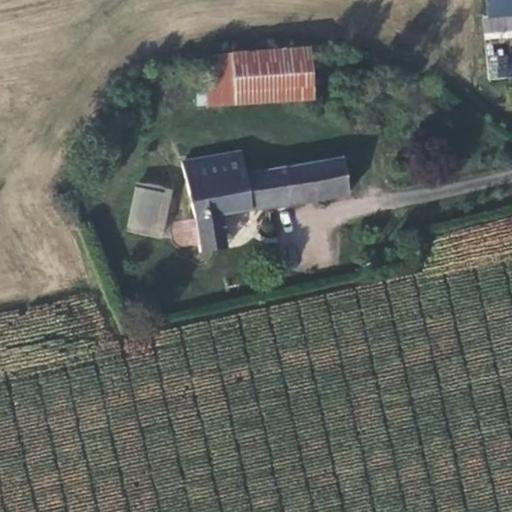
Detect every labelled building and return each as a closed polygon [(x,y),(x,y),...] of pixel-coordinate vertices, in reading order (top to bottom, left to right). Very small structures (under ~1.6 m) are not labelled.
[(477,0),(480,24),(511,22),(509,0),(477,0)] [(302,41),(207,50),(201,52),(204,100),(309,92),(306,50),(305,42),(302,41)] [(484,47),(487,79),(511,77),(509,45),(484,47)] [(349,89),(347,47),(306,50),(309,92),(349,89)] [(184,160),(198,242),(224,239),(220,212),(348,193),(343,159),(244,172),(241,150),(184,160)] [(170,189),(133,185),(128,232),(165,236),(170,189)] [(225,248),(224,239),(198,242),(199,251),(225,248)]
